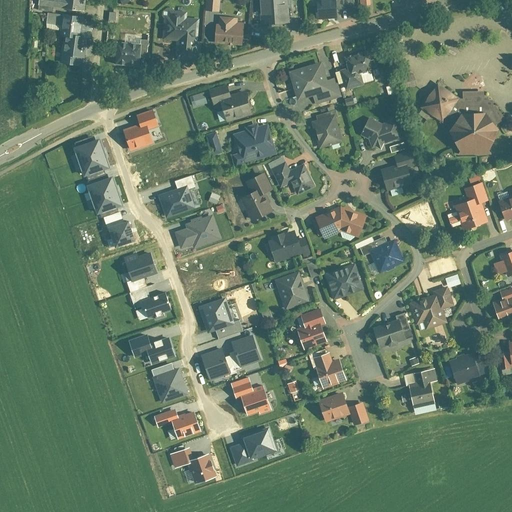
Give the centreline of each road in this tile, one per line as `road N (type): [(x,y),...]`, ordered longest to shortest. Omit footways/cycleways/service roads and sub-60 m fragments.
road 1 (residential): [(263,57),(279,110),(311,157),(387,214),(415,248),(414,273),(365,321),(358,346)]
road 2 (residential): [(103,107),(138,207),(160,234),(192,324),(188,352),(213,415)]
road 3 (tertiary): [(455,0),(263,57)]
road 4 (tertiary): [(263,57),(103,107)]
road 5 (residential): [(511,235),(463,257),(480,323)]
